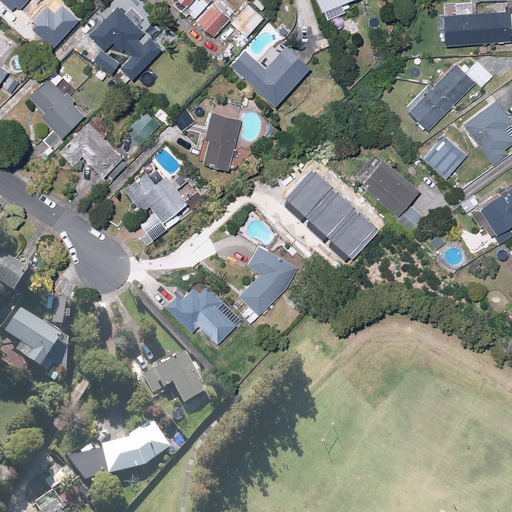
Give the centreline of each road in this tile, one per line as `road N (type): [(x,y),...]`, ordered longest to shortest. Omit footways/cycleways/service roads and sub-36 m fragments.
road 1 (unknown): [(66,230),(158,130)]
road 2 (residential): [(0,183),(91,247),(104,267)]
